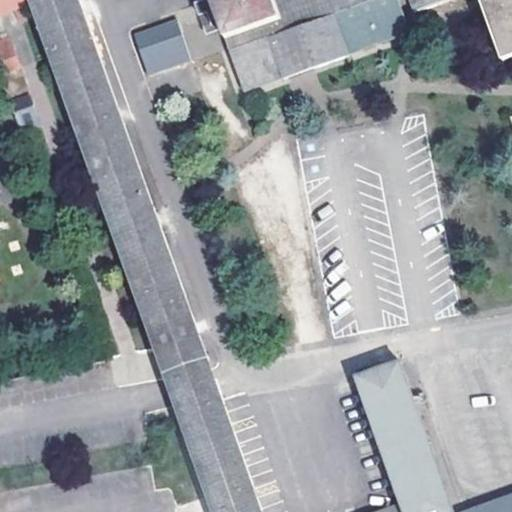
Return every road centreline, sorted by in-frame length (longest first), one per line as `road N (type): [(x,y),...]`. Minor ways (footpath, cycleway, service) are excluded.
road 1 (unknown): [(318,362),(286,144)]
road 2 (unknown): [(463,334),(495,492)]
